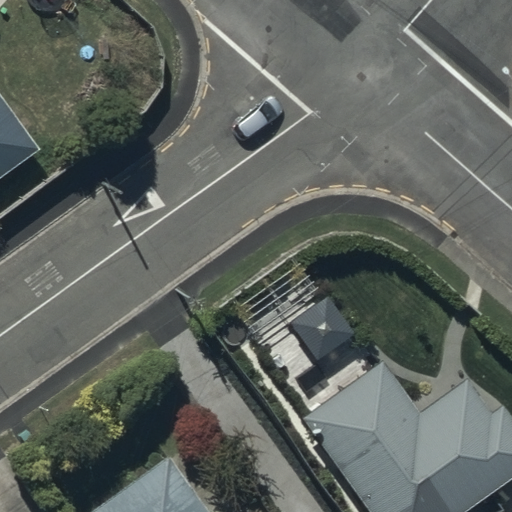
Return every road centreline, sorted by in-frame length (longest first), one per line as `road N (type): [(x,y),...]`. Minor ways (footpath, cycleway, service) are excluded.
road 1 (residential): [(0,336),(363,76)]
road 2 (residential): [(363,76),(511,207)]
